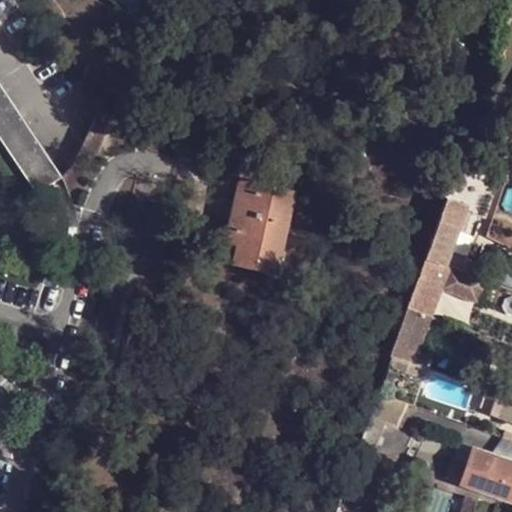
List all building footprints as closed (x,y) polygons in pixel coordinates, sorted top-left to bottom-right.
[(152,0),(122,0),(144,13),(152,0)] [(0,133),(37,188),(62,171),(0,80),(0,133)] [(239,177),(227,229),(240,232),(237,244),(233,263),(260,270),(265,250),(279,254),(294,190),(239,177)] [(427,258),(444,264),(465,205),(478,209),(482,196),(452,185),(427,258)] [(227,229),(223,240),(237,244),(240,232),(227,229)] [(260,270),(275,274),(279,254),(265,250),(260,270)] [(107,278),(121,280),(128,259),(113,256),(107,278)] [(410,307),(430,314),(442,278),(449,280),(449,279),(458,282),(462,271),(444,264),(427,258),(410,307)] [(467,259),(462,271),(474,276),(478,263),(467,259)] [(393,355),(429,368),(433,357),(416,352),(426,324),(430,314),(410,307),(393,355)] [(426,324),(440,329),(444,319),(430,314),(426,324)] [(511,396),(500,392),(492,412),(511,418),(511,396)] [(379,394),(365,433),(379,438),(385,422),(401,427),(408,404),(379,394)] [(481,463),(485,451),(471,446),(458,482),(481,490),(490,466),(481,463)] [(511,460),(485,451),(481,463),(490,466),(481,490),(511,500),(511,460)] [(129,465),(107,459),(86,454),(79,484),(82,485),(87,486),(96,489),(113,493),(115,487),(123,490),(129,465)]
